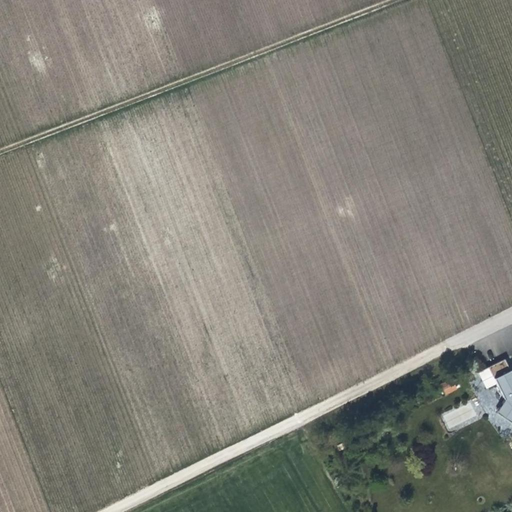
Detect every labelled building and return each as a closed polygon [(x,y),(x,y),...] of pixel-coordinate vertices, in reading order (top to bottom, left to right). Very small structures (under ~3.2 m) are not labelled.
[(486,370),(492,382),(509,374),(503,362),(486,370)] [(489,390),(494,387),(492,382),(486,370),(481,373),(489,390)] [(511,380),(509,374),(492,382),(494,387),(502,402),(495,414),(511,424),(511,422),(511,380)] [(445,395),(459,389),(454,378),(440,384),(445,395)] [(441,414),(447,429),(477,418),(471,402),(441,414)]
